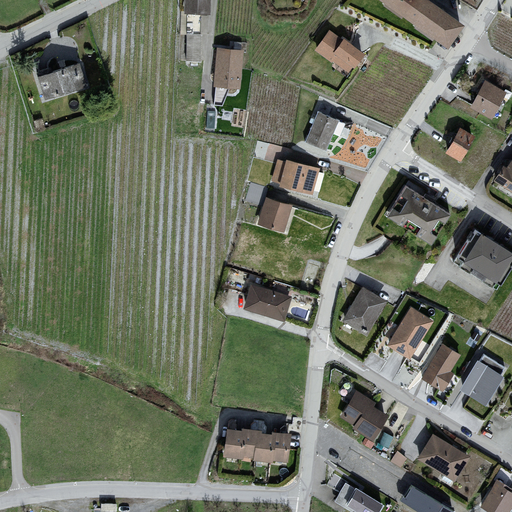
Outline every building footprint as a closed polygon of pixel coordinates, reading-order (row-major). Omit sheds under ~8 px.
[(212,0),(184,0),(185,13),(212,14),(212,0)] [(429,0),(387,0),(445,41),(459,21),(429,0)] [(199,31),(186,31),(186,57),(200,57),(199,31)] [(330,31),(316,52),(348,74),(367,55),(346,38),(344,41),(330,31)] [(241,89),(244,51),(217,48),(214,85),(241,89)] [(81,63),(40,75),(46,97),(85,87),(81,63)] [(486,81),(472,106),(495,118),(507,92),(486,81)] [(318,112),(307,141),(325,148),(337,119),(318,112)] [(461,129),(447,154),(461,161),(476,137),(461,129)] [(316,169),(277,159),(272,179),(279,180),(278,183),(310,191),(316,169)] [(504,166),(495,181),(511,192),(511,162),(508,168),(504,166)] [(404,184),(386,214),(430,241),(448,211),(404,184)] [(265,197),(258,222),(282,229),(289,204),(265,197)] [(479,229),(461,257),(494,278),(511,250),(479,229)] [(250,284),(245,307),(286,320),(291,297),(250,284)] [(361,287),(342,319),(366,333),(385,300),(361,287)] [(411,307),(388,343),(410,357),(433,321),(411,307)] [(442,342),(421,377),(441,389),(451,373),(447,371),(458,352),(442,342)] [(477,360),(460,387),(482,401),(503,366),(483,354),(479,361),(477,360)] [(356,390),(340,415),(354,423),(353,424),(371,436),(385,413),(371,404),(373,400),(356,390)] [(240,428),(226,426),(222,454),(241,456),(241,454),(251,455),(251,457),(271,460),(271,458),(285,459),(288,431),(270,429),(269,432),(258,430),(259,428),(240,425),(240,428)] [(432,431),(417,455),(453,478),(468,454),(432,431)] [(402,463),(406,453),(396,448),(392,459),(402,463)] [(497,479),(481,506),(491,511),(503,511),(511,497),(511,491),(507,489),(509,486),(497,479)] [(375,511),(381,501),(354,486),(344,503),(361,511),(375,511)] [(449,511),(413,489),(401,508),(406,511),(449,511)]
